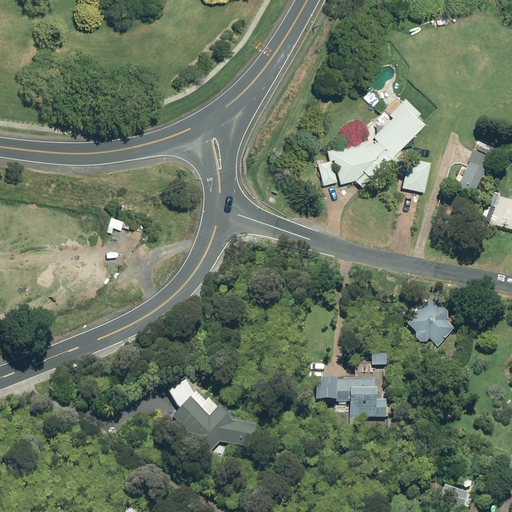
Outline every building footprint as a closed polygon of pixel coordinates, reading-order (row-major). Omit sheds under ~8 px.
[(361,189),(423,125),(416,118),(420,114),(404,98),(387,116),(390,119),(372,138),(377,143),(364,146),(363,141),(326,152),(328,161),(316,165),(322,187),(338,182),(338,185),(354,182),(361,189)] [(457,192),(474,200),(486,171),(484,170),(489,159),(472,152),(467,162),(470,164),(457,192)] [(401,189),(424,193),(430,164),(408,159),(401,189)] [(413,338),(431,355),(454,329),(446,322),(448,319),(448,308),(436,308),(430,303),(409,326),(417,334),(413,338)] [(386,419),(386,402),(377,402),(376,391),(374,391),(374,382),(315,383),(316,403),(349,403),(349,419),(386,419)] [(203,414),(190,402),(194,398),(185,383),(169,393),(180,411),(172,419),(217,459),(222,454),(226,457),(228,454),(229,446),(252,451),(253,445),(252,445),(255,431),(232,426),(220,415),(221,414),(212,405),(203,414)] [(469,510),(473,498),(467,496),(468,494),(445,487),(439,502),(462,510),(463,508),(469,510)]
